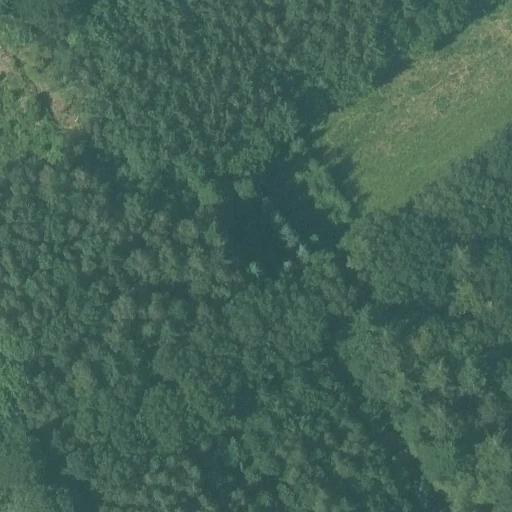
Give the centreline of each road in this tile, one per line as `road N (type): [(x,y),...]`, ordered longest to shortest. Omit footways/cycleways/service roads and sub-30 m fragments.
road 1 (track): [(511,191),(5,505)]
road 2 (track): [(194,393),(269,511)]
